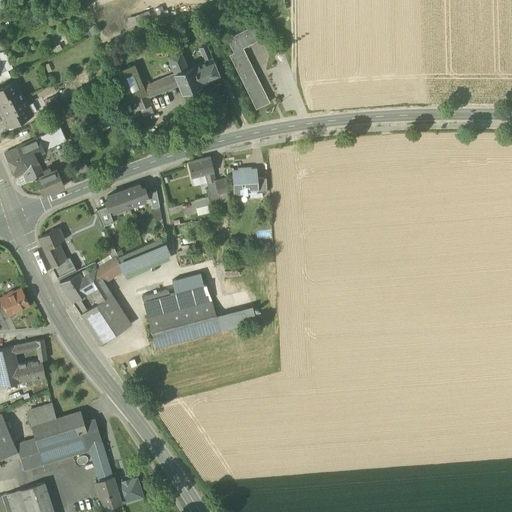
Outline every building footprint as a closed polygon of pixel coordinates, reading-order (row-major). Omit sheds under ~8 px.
[(229,54),(256,109),(269,102),(242,48),(261,39),(254,25),(226,39),(233,52),(229,54)] [(199,48),(204,61),(211,58),(206,45),(199,48)] [(4,51),(0,52),(0,74),(7,71),(12,68),(4,51)] [(200,85),(192,66),(187,68),(180,51),(167,56),(174,73),(178,85),(181,92),(200,85)] [(219,77),(211,58),(204,61),(192,66),(200,85),(219,77)] [(135,98),(146,94),(142,86),(134,64),(118,71),(130,101),(135,98)] [(0,82),(10,77),(7,71),(0,74),(0,82)] [(148,84),(142,86),(146,94),(147,97),(153,95),(178,85),(174,73),(148,84)] [(0,109),(23,98),(20,90),(17,91),(13,83),(16,82),(15,81),(2,88),(3,91),(0,92),(0,109)] [(146,94),(135,98),(139,109),(150,105),(147,97),(146,94)] [(23,98),(0,109),(0,113),(6,126),(13,122),(13,121),(17,119),(19,121),(32,115),(31,114),(29,115),(25,107),(27,106),(23,98)] [(33,103),(27,106),(25,107),(29,115),(31,114),(37,111),(33,103)] [(37,137),(43,151),(66,141),(60,126),(37,137)] [(36,139),(18,148),(26,164),(25,165),(31,180),(35,178),(35,177),(43,174),(36,158),(35,159),(34,155),(43,151),(37,137),(36,137),(36,139)] [(26,164),(18,148),(4,153),(19,186),(31,180),(25,165),(26,164)] [(205,174),(207,183),(215,181),(209,157),(188,162),(191,177),(205,174)] [(35,178),(42,195),(64,186),(56,168),(43,174),(35,177),(35,178)] [(234,194),(249,193),(249,190),(256,190),(256,178),(255,169),(250,169),(250,168),(237,168),(238,170),(233,170),(234,194)] [(215,181),(218,194),(227,192),(226,178),(215,181)] [(256,190),(256,193),(261,192),(267,192),(266,178),(256,178),(256,190)] [(208,196),(210,205),(220,202),(218,194),(215,181),(207,183),(208,188),(205,189),(207,196),(208,196)] [(139,184),(123,190),(128,206),(145,200),(143,196),(146,195),(143,187),(140,188),(139,184)] [(113,212),(128,206),(123,190),(107,196),(108,199),(105,200),(107,206),(108,209),(111,208),(113,212)] [(147,193),(153,208),(159,206),(156,190),(147,193)] [(194,200),(196,208),(207,205),(210,205),(208,196),(207,196),(194,200)] [(193,200),(177,204),(180,214),(196,210),(193,200)] [(196,208),(198,216),(209,213),(207,205),(196,208)] [(104,226),(113,223),(108,209),(107,206),(97,210),(104,226)] [(38,237),(43,250),(52,246),(58,243),(64,240),(58,228),(38,237)] [(154,251),(156,255),(165,251),(160,236),(150,240),(154,251)] [(90,288),(98,301),(111,293),(103,279),(121,268),(122,270),(156,255),(154,251),(150,240),(114,256),(82,276),(90,288)] [(59,262),(66,259),(58,243),(52,246),(58,257),(57,258),(59,262)] [(58,257),(52,246),(43,250),(52,267),(59,263),(59,262),(57,258),(58,257)] [(122,270),(127,281),(170,262),(165,251),(156,255),(122,270)] [(66,259),(59,262),(59,263),(52,267),(59,280),(76,271),(69,257),(66,259)] [(62,286),(71,301),(78,296),(83,293),(90,288),(82,276),(80,272),(60,282),(62,286)] [(141,286),(142,294),(166,291),(164,283),(141,286)] [(0,298),(1,300),(8,315),(8,314),(29,305),(21,289),(14,292),(12,291),(7,293),(7,295),(0,298)] [(131,324),(111,293),(98,301),(86,309),(80,299),(78,296),(71,301),(99,344),(109,338),(131,324)] [(155,348),(220,331),(216,318),(211,299),(146,316),(155,348)] [(0,300),(0,312),(3,319),(9,316),(8,314),(8,315),(1,300),(0,300)] [(252,308),(216,318),(220,331),(256,321),(252,308)] [(16,345),(0,348),(0,384),(0,386),(18,382),(14,365),(11,353),(17,351),(27,349),(35,347),(37,360),(40,360),(43,376),(48,375),(46,359),(45,351),(43,339),(26,343),(16,345)] [(14,365),(18,382),(44,378),(43,376),(40,360),(37,360),(14,365)] [(26,410),(31,426),(57,418),(51,402),(26,410)] [(23,470),(89,449),(103,445),(95,419),(83,422),(80,411),(57,418),(31,426),(34,438),(15,444),(23,470)] [(0,413),(0,457),(16,451),(0,414),(0,413)] [(112,477),(103,445),(89,449),(93,462),(95,461),(101,480),(112,477)] [(93,462),(99,481),(101,480),(95,461),(93,462)] [(95,482),(103,507),(112,504),(120,501),(118,492),(117,492),(115,485),(112,477),(101,480),(99,481),(95,482)] [(122,483),(115,485),(117,492),(118,492),(120,501),(120,502),(142,496),(136,478),(129,480),(129,479),(122,482),(122,483)] [(53,511),(45,483),(5,496),(10,511),(53,511)]
